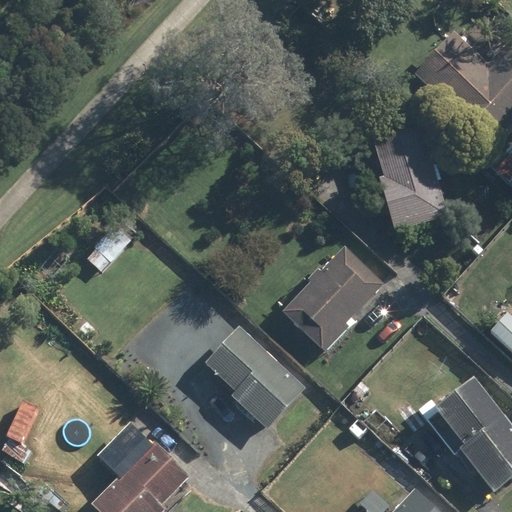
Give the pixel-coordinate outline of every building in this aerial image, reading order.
[(420,73),(495,145),(511,127),(511,44),(494,64),(460,32),(420,73)] [(428,127),(382,140),(392,177),(387,178),(401,229),(452,215),(443,182),(449,180),(444,164),(438,166),(428,127)] [(511,156),(499,171),(511,182),(511,156)] [(123,249),(107,233),(90,251),(93,254),(85,262),(99,275),(123,249)] [(288,312),(331,352),(355,326),(352,323),(388,284),(348,248),(288,312)] [(511,354),(511,314),(492,335),(511,354)] [(211,364),(293,440),(333,397),(281,349),(275,357),(244,328),(211,364)] [(466,449),(499,492),(511,482),(511,420),(479,378),(441,407),(471,445),(466,449)] [(355,393),(363,399),(371,389),(364,382),(355,393)] [(351,430),(361,439),(369,429),(359,420),(351,430)] [(96,505),(102,511),(166,511),(170,509),(166,506),(194,477),(158,442),(96,505)] [(43,493),(63,510),(70,502),(50,485),(43,493)] [(399,511),(443,511),(420,490),(399,511)]
